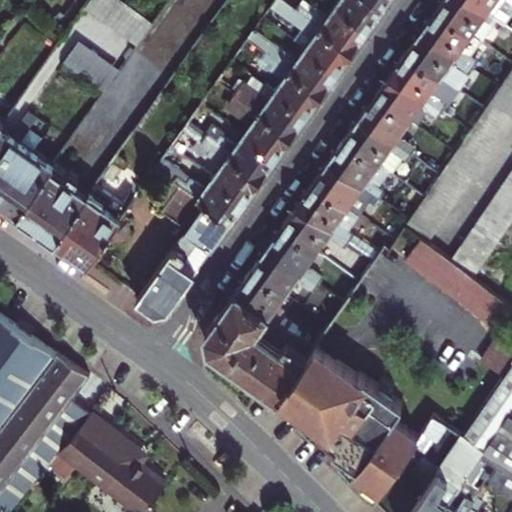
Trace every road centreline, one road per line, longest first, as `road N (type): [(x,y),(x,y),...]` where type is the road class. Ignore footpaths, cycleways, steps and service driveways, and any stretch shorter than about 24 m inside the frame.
road 1 (residential): [(405,0),(152,354)]
road 2 (residential): [(152,354),(322,511)]
road 3 (residential): [(0,247),(152,354)]
